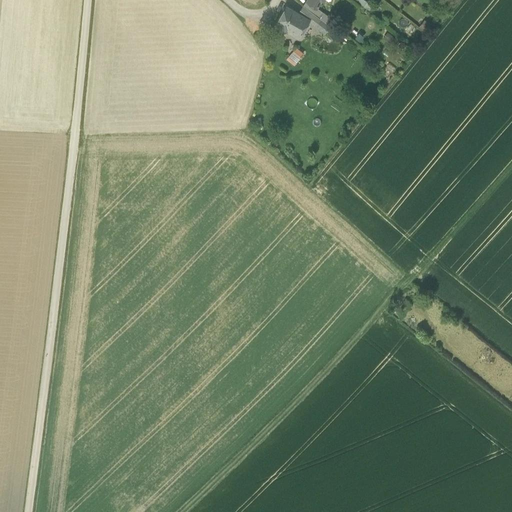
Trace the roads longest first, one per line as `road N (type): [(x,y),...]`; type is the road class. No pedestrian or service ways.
road 1 (unclassified): [(29,511),(86,0)]
road 2 (track): [(180,511),(511,164)]
